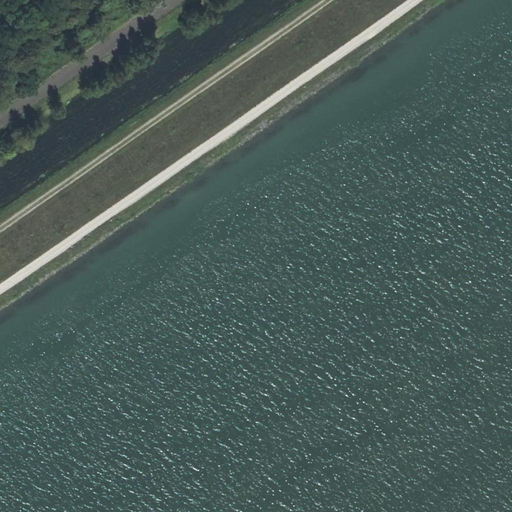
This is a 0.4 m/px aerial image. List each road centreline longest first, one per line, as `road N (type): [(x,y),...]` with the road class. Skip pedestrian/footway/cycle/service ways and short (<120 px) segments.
road 1 (track): [(410,0),(0,287)]
road 2 (track): [(0,229),(324,0)]
